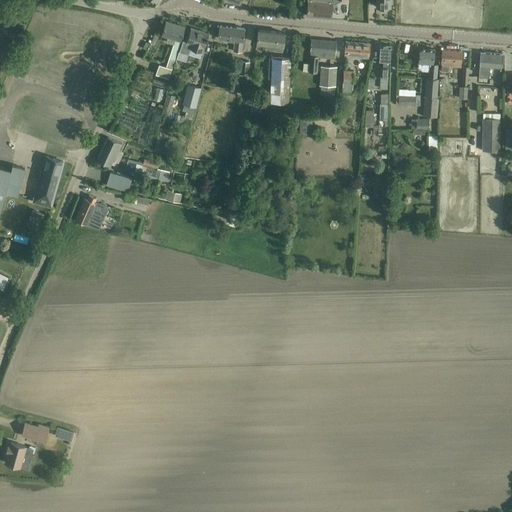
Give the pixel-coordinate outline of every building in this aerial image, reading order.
[(308,0),(307,15),(331,18),(332,5),(334,5),(340,1),(340,0),(308,0)] [(383,7),(390,7),(390,0),(376,0),(376,6),(378,6),(378,8),(383,8),(383,7)] [(165,21),(161,35),(167,37),(166,42),(173,45),(169,59),(166,67),(172,69),(175,60),(185,26),(165,21)] [(242,52),(243,38),(244,28),(220,26),(218,39),(234,41),(233,51),(242,52)] [(203,53),(205,45),(209,33),(191,28),(186,42),(183,41),(179,52),(189,55),(200,58),(201,53),(203,53)] [(265,44),(264,49),(282,51),(284,33),(258,30),(257,43),(265,44)] [(312,39),(311,49),(309,72),(317,73),(318,57),(333,59),(334,55),(335,51),(336,41),(312,39)] [(345,52),(353,53),(353,57),(360,57),(368,58),(369,54),(370,44),(346,42),(345,52)] [(388,77),(388,75),(390,45),(380,45),(379,60),(384,60),(384,67),(381,67),(381,76),(388,77)] [(429,71),(428,78),(426,78),(423,116),(437,117),(439,96),(437,97),(439,79),(436,79),(438,64),(433,64),(434,49),(419,48),(419,58),(418,63),(418,67),(422,70),(429,71)] [(442,50),(441,65),(442,65),(449,66),(461,67),(462,51),(442,50)] [(501,68),(503,54),(480,53),(480,62),(479,66),(480,66),(479,77),(490,77),(490,67),(501,68)] [(289,54),(270,54),(270,101),(289,101),(289,54)] [(242,61),(240,72),(248,73),(249,61),(242,61)] [(172,69),(159,64),(155,74),(169,79),(172,69)] [(327,86),(326,98),(334,98),(337,66),(333,66),(321,66),(319,86),(327,86)] [(344,70),(343,85),(353,86),(353,71),(344,70)] [(196,107),(201,87),(187,84),(182,104),(184,104),(182,111),(193,113),(195,107),(196,107)] [(487,100),(496,100),(498,87),(481,85),(480,102),(487,102),(487,100)] [(172,108),(176,96),(168,94),(165,102),(169,103),(168,106),(172,108)] [(421,95),(399,94),(398,104),(421,105),(421,95)] [(251,115),(260,117),(262,108),(246,105),(245,109),(251,110),(251,115)] [(298,134),(310,134),(311,117),(299,117),(298,134)] [(499,151),(501,119),(483,118),(482,151),(499,151)] [(429,119),(411,119),(411,129),(428,129),(429,119)] [(108,137),(97,160),(106,165),(109,166),(110,164),(116,166),(122,153),(118,151),(121,143),(117,141),(108,137)] [(46,157),(34,201),(50,205),(63,161),(46,157)] [(159,164),(145,158),(143,164),(157,169),(159,164)] [(0,167),(0,207),(5,192),(17,195),(25,169),(12,165),(11,170),(0,167)] [(166,172),(159,170),(157,170),(155,178),(144,175),(144,178),(156,181),(157,179),(164,181),(163,184),(167,185),(167,182),(168,182),(170,173),(166,172)] [(132,178),(112,173),(109,172),(105,185),(128,191),(132,178)] [(165,200),(180,203),(182,193),(167,190),(165,200)] [(125,197),(125,200),(136,203),(138,196),(126,193),(126,194),(124,193),(123,197),(125,197)] [(91,227),(91,226),(99,230),(109,207),(95,201),(97,198),(89,195),(87,200),(84,198),(75,220),(91,227)] [(216,213),(214,221),(226,224),(227,216),(216,213)] [(0,272),(0,288),(2,290),(9,277),(0,272)] [(39,427),(25,423),(21,435),(45,442),(50,427),(40,424),(39,427)] [(56,425),(54,434),(69,439),(72,430),(56,425)] [(27,469),(33,448),(11,442),(11,443),(9,443),(5,453),(7,454),(5,462),(27,469)]
